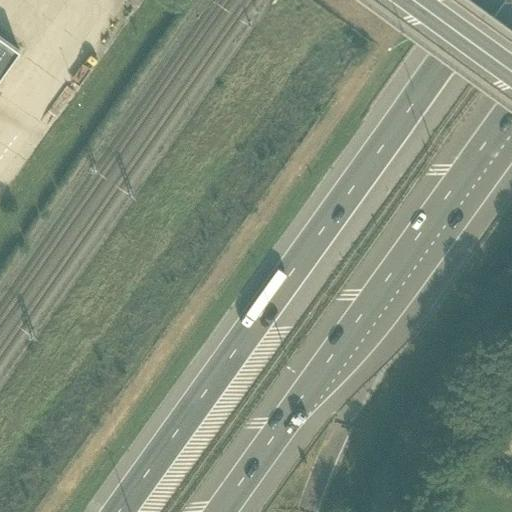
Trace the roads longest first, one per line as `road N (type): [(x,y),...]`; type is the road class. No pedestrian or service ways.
road 1 (motorway): [(488,0),(117,511)]
road 2 (motorway): [(228,511),(511,117)]
road 3 (secondary): [(413,0),(511,71)]
